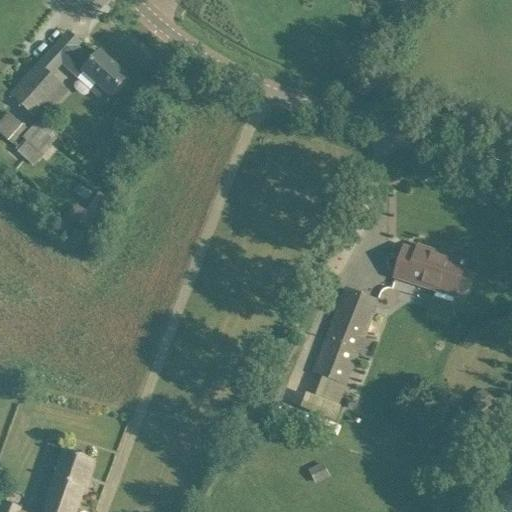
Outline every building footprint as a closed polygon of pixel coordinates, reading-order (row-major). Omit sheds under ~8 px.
[(105,104),(111,96),(129,77),(101,52),(93,61),(81,51),(77,47),(61,64),(65,68),(77,79),(83,71),(97,83),(90,91),(105,104)] [(36,119),(64,88),(55,80),(38,65),(11,96),(36,119)] [(41,120),(15,150),(33,166),(60,137),(42,121),(41,120)] [(3,137),(13,146),(28,129),(18,121),(3,137)] [(88,231),(109,198),(98,192),(86,210),(75,204),(68,216),(78,223),(77,224),(88,231)] [(399,253),(387,289),(401,293),(405,282),(423,288),(422,291),(438,296),(440,291),(455,296),(450,310),(467,315),(480,273),(464,267),(465,265),(434,255),(431,263),(399,253)] [(351,289),(311,391),(341,403),(380,301),(351,289)] [(276,385),(296,345),(287,341),(267,380),(276,385)] [(76,511),(95,460),(65,450),(43,511),(24,511),(21,511),(22,507),(1,499),(0,500),(0,511),(76,511)] [(511,452),(507,450),(484,496),(506,507),(511,495),(511,452)]
